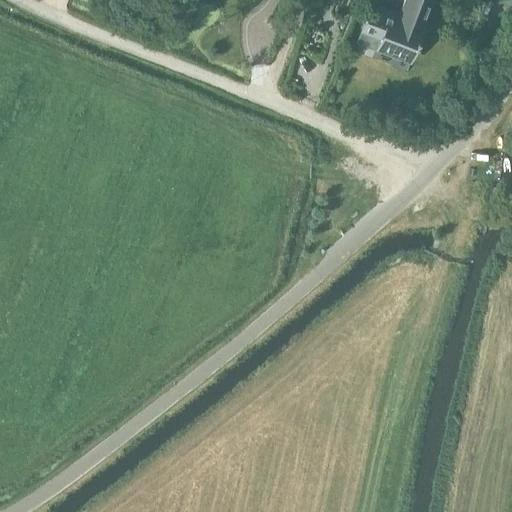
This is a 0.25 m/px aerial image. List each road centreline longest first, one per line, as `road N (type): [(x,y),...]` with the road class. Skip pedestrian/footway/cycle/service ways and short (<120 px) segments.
road 1 (unclassified): [(16,511),(93,461),(279,311),(432,170)]
road 2 (unclassified): [(432,170),(26,0)]
road 3 (track): [(426,367),(462,248),(432,170)]
road 4 (unclassified): [(432,170),(482,120),(511,73)]
